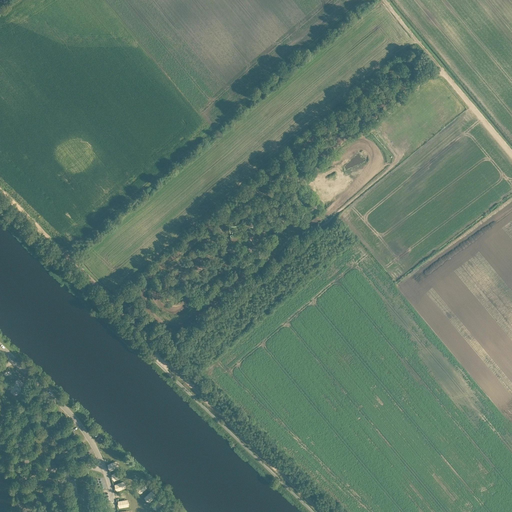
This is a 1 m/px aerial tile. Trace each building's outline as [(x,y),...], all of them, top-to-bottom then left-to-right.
[(279,247),(287,237),(283,234),(275,243),(279,247)] [(46,413),(40,418),(45,423),(51,418),(46,413)] [(30,416),(22,418),(25,426),(32,423),(30,416)] [(59,417),(54,422),(60,427),(65,422),(59,417)] [(72,428),(65,431),(67,437),(74,435),(72,428)] [(8,450),(1,453),(5,461),(12,457),(8,450)] [(63,450),(56,451),(57,458),(64,457),(63,450)] [(83,452),(76,455),(79,461),(86,459),(83,452)] [(28,454),(20,457),(22,464),(30,462),(28,454)] [(48,464),(47,472),(55,472),(56,465),(48,464)] [(30,468),(30,476),(38,477),(38,469),(30,468)] [(44,477),(43,484),(51,485),(52,477),(44,477)] [(55,488),(52,495),(59,498),(63,491),(55,488)] [(142,499),(146,504),(151,500),(147,495),(142,499)] [(45,497),(40,503),(47,508),(51,501),(45,497)] [(149,507),(153,511),(159,507),(155,502),(149,507)]
